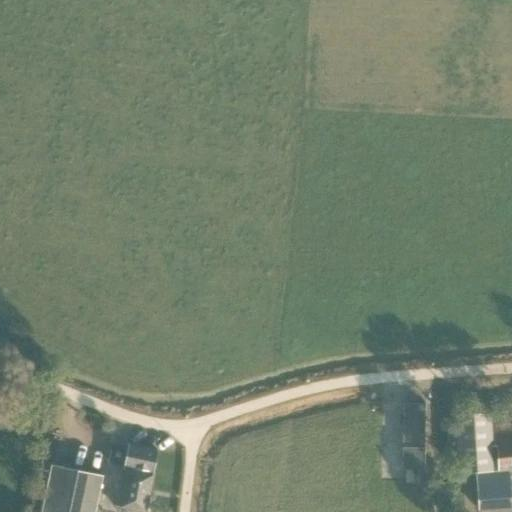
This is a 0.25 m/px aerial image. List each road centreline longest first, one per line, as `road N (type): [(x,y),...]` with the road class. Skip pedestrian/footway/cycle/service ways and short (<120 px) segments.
road 1 (unclassified): [(186,429),(350,380),(511,368)]
road 2 (unclassified): [(186,429),(0,369)]
